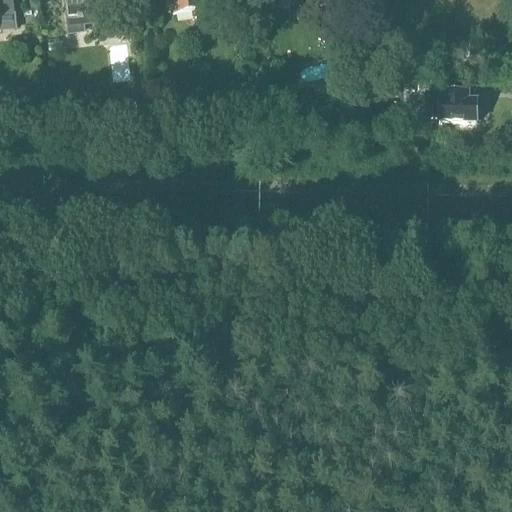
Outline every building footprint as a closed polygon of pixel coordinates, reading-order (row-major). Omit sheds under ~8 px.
[(0,20),(0,17),(16,16),(13,0),(0,0),(0,28),(1,28),(0,20)] [(101,8),(116,6),(115,0),(65,0),(68,22),(85,20),(86,27),(103,24),(101,8)] [(206,10),(220,8),(219,0),(171,0),(174,16),(207,11),(206,10)] [(307,0),(310,11),(316,10),(336,5),(337,5),(335,0),(307,0)] [(138,3),(140,16),(156,14),(154,1),(138,3)] [(348,83),(333,83),(334,94),(348,94),(348,83)] [(478,102),(470,102),(470,93),(427,93),(427,120),(441,120),(441,124),(478,124),(478,102)]
